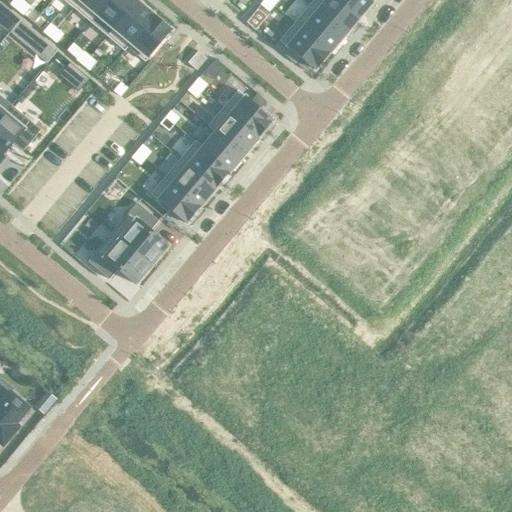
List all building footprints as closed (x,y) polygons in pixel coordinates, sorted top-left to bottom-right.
[(21,0),(13,0),(10,4),(16,10),(23,2),(21,0)] [(63,0),(74,9),(81,0),(63,0)] [(81,0),(74,9),(91,23),(110,0),(81,0)] [(135,0),(110,0),(91,23),(108,37),(138,2),(135,0)] [(267,0),(264,0),(260,5),(269,12),(274,6),(267,0)] [(333,0),(313,0),(308,7),(343,37),(357,20),(333,0)] [(368,0),(333,0),(357,20),(372,3),(368,0)] [(23,2),(16,10),(23,15),(30,7),(23,2)] [(138,2),(108,37),(124,51),(127,47),(128,48),(154,16),(138,2)] [(308,7),(294,24),(329,54),(343,37),(308,7)] [(154,16),(128,48),(145,62),(171,30),(154,16)] [(50,24),(43,32),(49,37),(56,29),(50,24)] [(294,24),(279,41),(315,71),(329,54),(294,24)] [(56,29),(49,37),(56,43),(63,35),(56,29)] [(192,57),(187,63),(196,71),(201,65),(207,59),(198,51),(192,57)] [(83,52),(76,60),(83,65),(89,57),(83,52)] [(89,57),(83,65),(89,71),(96,62),(89,57)] [(198,78),(193,85),(201,92),(207,85),(198,78)] [(120,83),(114,91),(120,97),(127,88),(120,83)] [(193,85),(188,91),(196,98),(201,92),(193,85)] [(237,91),(223,108),(258,138),(273,121),(237,91)] [(5,113),(0,118),(0,157),(12,143),(22,152),(40,130),(10,105),(4,112),(5,113)] [(223,108),(207,126),(215,133),(216,132),(244,155),(258,138),(223,108)] [(171,111),(165,118),(173,125),(179,118),(171,111)] [(165,118),(160,124),(168,131),(173,125),(165,118)] [(202,147),(201,149),(229,172),(244,155),(216,132),(215,133),(202,147)] [(195,141),(179,160),(215,189),(229,172),(201,149),(202,147),(195,141)] [(142,145),(137,152),(145,159),(150,152),(142,145)] [(137,152),(131,158),(140,165),(145,159),(137,152)] [(179,160),(165,177),(200,207),(215,189),(179,160)] [(165,177),(150,194),(186,224),(200,207),(165,177)] [(137,203),(112,233),(151,265),(167,246),(150,231),(158,221),(137,203)] [(112,233),(88,262),(109,280),(117,270),(135,284),(151,265),(112,233)] [(0,444),(2,446),(19,427),(15,424),(29,408),(10,392),(0,403),(0,444)]
